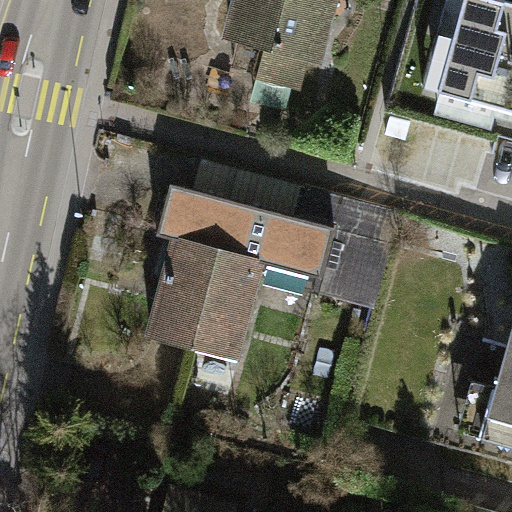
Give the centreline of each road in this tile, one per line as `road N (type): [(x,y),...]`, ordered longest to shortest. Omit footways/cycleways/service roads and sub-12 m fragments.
road 1 (residential): [(34,72),(92,111),(511,224)]
road 2 (secondary): [(0,288),(34,72)]
